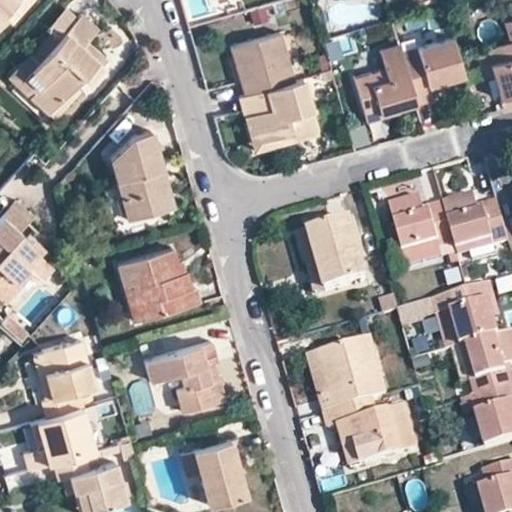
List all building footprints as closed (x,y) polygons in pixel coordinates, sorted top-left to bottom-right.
[(0,15),(4,20),(23,0),(14,0),(0,15)] [(0,15),(14,0),(0,0),(0,24),(4,20),(0,15)] [(416,11),(402,15),(405,25),(419,21),(416,11)] [(84,80),(98,65),(81,49),(86,43),(98,30),(81,15),(58,39),(49,31),(27,56),(37,64),(21,81),(33,92),(28,96),(46,112),(73,82),(79,75),(84,80)] [(230,45),(243,93),(292,79),(280,37),(278,32),(230,45)] [(293,35),(280,37),(292,79),(300,76),(304,75),(293,35)] [(461,75),(455,55),(449,36),(399,50),(414,102),(430,98),(428,92),(427,85),(446,79),(461,75)] [(511,38),(492,45),(473,50),(479,68),(489,65),(498,98),(501,97),(503,106),(511,103),(511,38)] [(376,112),(396,108),(414,102),(399,50),(397,42),(378,48),(382,67),(366,72),(369,83),(355,87),(366,121),(378,118),(376,112)] [(81,49),(98,65),(104,59),(86,43),(81,49)] [(37,64),(27,56),(7,77),(28,96),(33,92),(21,81),(37,64)] [(369,83),(366,72),(352,76),(355,87),(369,83)] [(79,87),(84,80),(79,75),(73,82),(79,87)] [(292,79),(243,93),(238,94),(243,114),(251,111),(259,138),(297,128),(299,138),(316,133),(300,76),(292,79)] [(427,85),(428,92),(447,86),(446,79),(427,85)] [(79,87),(73,82),(46,112),(51,117),(79,87)] [(376,112),(378,118),(397,112),(396,108),(376,112)] [(251,111),(243,114),(253,151),(299,138),(297,128),(259,138),(251,111)] [(131,193),(138,214),(172,205),(163,176),(156,179),(153,169),(160,168),(148,128),(130,134),(110,156),(121,195),(131,193)] [(156,179),(163,176),(160,168),(153,169),(156,179)] [(131,193),(121,195),(127,217),(138,214),(131,193)] [(493,239),(494,245),(508,241),(498,205),(478,210),(476,205),(473,193),(442,201),(444,207),(455,243),(456,248),(493,239)] [(437,241),(439,248),(455,243),(444,207),(425,212),(422,206),(420,195),(388,203),(402,250),(437,241)] [(498,205),(497,200),(476,205),(478,210),(498,205)] [(425,212),(444,207),(442,201),(422,206),(425,212)] [(37,276),(48,265),(38,255),(44,249),(32,238),(30,239),(24,234),(39,218),(24,205),(0,230),(0,296),(27,267),(37,276)] [(318,255),(328,290),(366,279),(350,217),(299,231),(307,258),(318,255)] [(32,238),(44,249),(48,243),(37,233),(32,238)] [(456,248),(458,255),(465,253),(468,264),(497,256),(494,245),(493,239),(456,248)] [(437,241),(402,250),(404,258),(439,248),(437,241)] [(140,316),(198,300),(195,285),(190,286),(185,270),(178,272),(175,262),(171,247),(115,262),(121,284),(131,281),(140,316)] [(318,255),(307,258),(317,293),(328,290),(318,255)] [(178,272),(185,270),(182,260),(175,262),(178,272)] [(511,276),(496,279),(498,292),(511,290),(511,276)] [(131,281),(121,284),(131,319),(140,316),(131,281)] [(500,315),(491,282),(485,284),(494,317),(500,315)] [(485,284),(467,289),(453,293),(457,308),(450,310),(458,340),(460,345),(466,344),(499,334),(494,317),(485,284)] [(458,340),(450,310),(437,314),(446,343),(458,340)] [(475,380),(469,381),(473,396),(476,395),(510,386),(504,365),(511,363),(511,330),(499,334),(466,344),(475,380)] [(371,397),(385,393),(369,338),(350,343),(351,347),(344,349),(343,345),(319,352),(331,394),(320,398),(324,411),(371,397)] [(182,411),(216,401),(210,379),(218,377),(214,363),(209,365),(206,357),(215,355),(211,341),(144,361),(150,382),(179,374),(184,389),(176,391),(182,411)] [(47,416),(70,410),(66,393),(89,386),(78,342),(46,350),(51,370),(47,372),(53,396),(43,398),(47,416)] [(466,344),(460,345),(469,381),(475,380),(466,344)] [(331,394),(319,352),(307,355),(320,398),(331,394)] [(209,365),(214,363),(218,363),(215,355),(206,357),(209,365)] [(210,379),(216,401),(224,398),(218,377),(210,379)] [(511,438),(511,393),(510,386),(476,395),(481,411),(474,412),(483,447),(511,438)] [(371,397),(324,411),(328,426),(337,424),(347,420),(360,465),(417,450),(405,405),(375,413),(371,397)] [(79,408),(70,410),(47,416),(36,419),(44,447),(35,449),(23,453),(27,469),(51,462),(82,454),(90,452),(79,408)] [(28,421),(35,449),(44,447),(36,419),(28,421)] [(347,420),(337,424),(350,468),(360,465),(347,420)] [(204,505),(239,496),(233,471),(228,456),(240,454),(236,438),(190,450),(204,505)] [(82,454),(51,462),(56,479),(61,477),(68,475),(73,493),(83,490),(88,511),(91,511),(122,504),(111,464),(86,470),(82,454)] [(228,456),(233,471),(244,468),(240,454),(228,456)] [(479,488),(485,511),(511,511),(511,462),(483,470),(487,486),(479,488)] [(68,475),(61,477),(66,495),(73,493),(68,475)] [(485,511),(479,488),(469,491),(474,511),(485,511)] [(88,511),(83,490),(73,493),(77,511),(88,511)]
